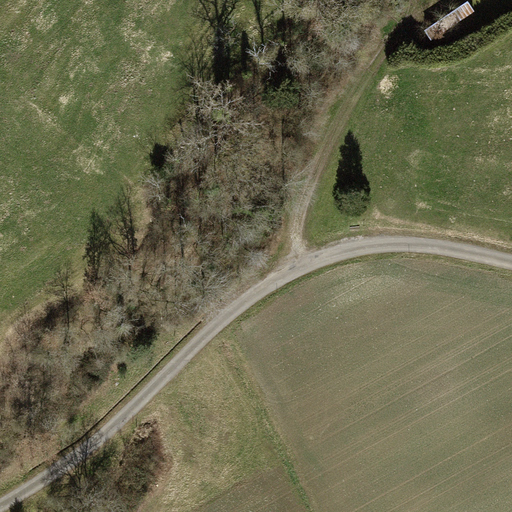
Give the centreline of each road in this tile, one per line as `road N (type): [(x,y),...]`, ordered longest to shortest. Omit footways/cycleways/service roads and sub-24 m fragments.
road 1 (track): [(0,500),(77,450),(209,330),(297,268),(387,245),(511,260)]
road 2 (track): [(297,268),(300,219),(331,137),(420,7)]
